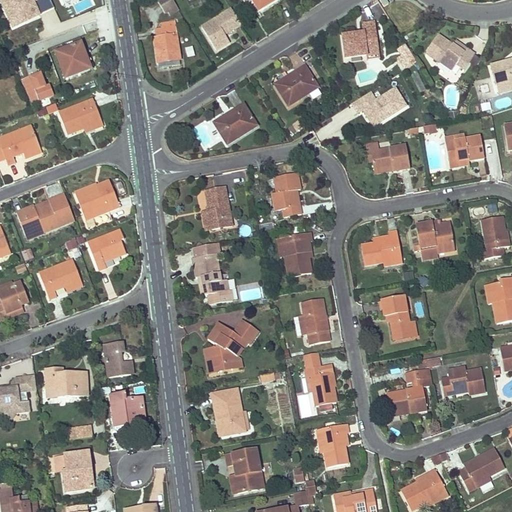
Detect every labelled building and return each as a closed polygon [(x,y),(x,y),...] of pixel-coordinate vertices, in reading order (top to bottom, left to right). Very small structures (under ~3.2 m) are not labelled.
[(1,0),(15,29),(41,17),(41,15),(46,12),(54,9),(49,0),(1,0)] [(251,0),(254,3),(259,12),(278,0),(251,0)] [(241,25),(231,10),(201,28),(215,51),(229,43),(224,35),(241,25)] [(153,39),(157,64),(180,60),(174,22),(162,24),(162,30),(156,31),(157,39),(153,39)] [(345,59),(366,56),(365,48),(379,46),(376,23),(363,24),(364,34),(342,37),(345,59)] [(464,55),(452,47),(438,37),(426,55),(452,73),(456,67),(464,72),(475,56),(467,51),(464,55)] [(464,55),(467,51),(455,43),(452,47),(464,55)] [(81,44),(55,54),(65,79),(90,70),(81,44)] [(402,58),(411,52),(406,45),(397,51),(402,58)] [(380,55),(379,46),(365,48),(366,56),(380,55)] [(187,58),(195,57),(193,47),(185,48),(187,58)] [(403,68),(416,60),(411,52),(402,58),(397,60),(403,68)] [(180,60),(157,64),(158,69),(180,65),(180,60)] [(511,62),(506,65),(506,67),(502,68),(501,66),(491,69),(496,86),(511,82),(511,62)] [(298,73),(276,87),(288,107),(318,88),(304,67),(297,71),(298,73)] [(297,71),(275,85),(276,87),(298,73),(297,71)] [(41,75),(21,82),(31,104),(53,96),(49,85),(45,86),(41,75)] [(511,82),(496,86),(498,94),(511,90),(511,82)] [(83,129),(101,122),(93,100),(58,114),(66,135),(83,129)] [(482,112),(491,110),(490,103),(481,105),(482,112)] [(58,111),(55,104),(46,108),(48,115),(58,111)] [(237,112),(215,125),(227,145),(257,127),(244,105),(236,110),(237,112)] [(236,110),(214,123),(215,125),(237,112),(236,110)] [(101,122),(83,129),(85,134),(103,127),(101,122)] [(435,126),(423,128),(424,134),(430,134),(430,132),(436,131),(435,126)] [(31,127),(0,139),(0,162),(5,161),(7,166),(15,163),(13,157),(23,154),(24,155),(40,149),(31,127)] [(418,128),(408,130),(409,137),(419,135),(418,128)] [(445,138),(446,144),(465,140),(464,136),(445,138)] [(465,140),(446,144),(449,164),(468,160),(468,162),(484,160),(480,138),(465,140)] [(371,152),(374,170),(391,167),(392,172),(392,173),(410,170),(406,146),(371,152)] [(40,149),(24,155),(25,159),(41,153),(40,149)] [(468,160),(449,164),(450,169),(469,166),(468,162),(468,160)] [(292,192),(297,192),(299,191),(297,175),(273,179),(276,194),(271,195),(275,212),(282,211),(283,218),(301,216),(299,207),(295,208),(292,192)] [(108,181),(96,186),(100,195),(112,190),(108,181)] [(74,193),(78,204),(82,202),(85,208),(80,210),(83,218),(91,215),(92,219),(119,208),(112,190),(100,195),(96,186),(96,185),(74,193)] [(233,227),(226,188),(206,192),(209,212),(202,213),(204,223),(210,222),(212,231),(233,227)] [(64,195),(16,213),(25,237),(42,230),(43,234),(74,222),(64,195)] [(487,251),(482,252),(483,260),(503,256),(501,248),(506,248),(504,233),(501,218),(481,222),(484,237),(487,251)] [(433,227),(433,223),(416,226),(420,250),(435,247),(437,254),(454,251),(450,224),(440,226),(433,227)] [(0,252),(9,250),(0,227),(0,252)] [(42,230),(25,237),(28,245),(45,238),(43,234),(42,230)] [(111,260),(110,258),(125,252),(121,242),(124,240),(120,231),(87,244),(98,271),(106,268),(104,263),(111,260)] [(379,244),(373,245),(361,247),(364,266),(382,263),(401,260),(397,233),(388,235),(388,238),(378,239),(379,244)] [(310,234),(281,239),(284,258),(288,278),(311,274),(308,260),(307,254),(311,253),(309,243),(311,242),(310,234)] [(284,258),(281,239),(276,240),(279,259),(284,258)] [(68,251),(78,248),(75,240),(65,243),(68,251)] [(193,248),(195,259),(215,255),(220,254),(218,244),(193,248)] [(195,278),(197,278),(201,277),(204,296),(214,295),(227,292),(225,281),(220,282),(215,255),(195,259),(192,259),(195,278)] [(64,288),(65,289),(81,283),(73,261),(39,274),(48,300),(57,297),(54,291),(64,288)] [(412,272),(404,273),(405,280),(413,279),(412,272)] [(499,284),(490,286),(493,303),(496,325),(511,322),(511,278),(499,281),(499,284)] [(0,321),(2,321),(0,316),(0,314),(5,312),(6,315),(22,309),(21,306),(28,303),(20,283),(13,286),(14,289),(6,292),(5,289),(0,291),(0,321)] [(0,287),(0,291),(5,289),(6,292),(14,289),(13,286),(12,283),(0,287)] [(81,283),(65,289),(66,293),(82,287),(81,283)] [(227,292),(214,295),(215,300),(228,298),(227,292)] [(384,318),(385,317),(389,317),(390,322),(392,336),(411,333),(409,324),(404,297),(380,301),(384,318)] [(301,304),(304,317),(307,335),(309,346),(329,342),(322,300),(301,304)] [(0,314),(0,316),(2,321),(23,313),(22,309),(6,315),(5,312),(0,314)] [(307,335),(304,317),(299,318),(302,336),(307,335)] [(205,350),(206,360),(210,359),(212,369),(220,368),(223,364),(231,369),(239,359),(237,357),(246,344),(248,346),(258,333),(242,321),(233,334),(218,324),(207,340),(216,347),(215,350),(213,348),(205,350)] [(411,333),(392,336),(394,342),(417,337),(414,323),(409,324),(411,333)] [(122,344),(104,347),(108,377),(132,375),(131,364),(120,365),(119,353),(123,353),(122,344)] [(511,349),(500,351),(504,372),(511,370),(511,349)] [(320,367),(318,354),(313,355),(312,355),(304,357),(307,370),(320,367)] [(439,358),(428,360),(429,368),(440,366),(439,358)] [(210,359),(206,360),(209,374),(231,370),(231,369),(223,364),(220,368),(212,369),(210,359)] [(231,369),(231,370),(242,368),(239,359),(231,369)] [(428,360),(417,362),(418,370),(429,368),(428,360)] [(304,370),(306,379),(310,379),(313,392),(315,407),(335,403),(332,389),(330,374),(324,375),(323,367),(320,367),(307,370),(304,370)] [(444,397),(452,395),(452,392),(467,390),(468,393),(468,396),(484,393),(480,370),(465,372),(464,368),(447,371),(448,379),(441,380),(444,397)] [(387,395),(389,413),(408,410),(409,414),(409,415),(426,412),(422,388),(432,387),(429,370),(405,375),(407,384),(413,383),(415,390),(387,395)] [(57,371),(46,371),(47,391),(57,390),(57,398),(87,397),(86,374),(62,375),(57,375),(57,371)] [(272,374),(260,376),(261,382),(273,380),(272,374)] [(29,392),(36,391),(34,377),(27,378),(29,392)] [(18,393),(29,392),(27,378),(16,380),(11,385),(12,387),(0,389),(0,411),(1,415),(11,422),(16,414),(30,412),(28,402),(20,403),(18,393)] [(57,390),(47,391),(47,398),(57,398),(57,390)] [(212,395),(216,421),(220,420),(223,436),(244,432),(236,390),(212,395)] [(127,426),(126,421),(144,419),(142,399),(126,401),(125,396),(111,398),(115,428),(127,426)] [(346,426),(320,430),(324,453),(327,468),(347,465),(344,448),(342,435),(345,434),(347,434),(346,426)] [(85,431),(68,433),(69,441),(93,438),(91,427),(84,428),(85,431)] [(324,453),(320,430),(315,431),(320,454),(324,453)] [(475,489),(473,484),(489,477),(504,469),(493,449),(480,456),(482,459),(478,461),(477,458),(463,465),(465,469),(458,473),(469,493),(475,489)] [(236,477),(235,477),(238,494),(263,489),(256,450),(225,456),(227,466),(234,465),(236,477)] [(67,472),(62,472),(65,493),(88,490),(86,469),(90,469),(88,453),(65,456),(67,472)] [(444,453),(437,456),(441,463),(448,460),(444,453)] [(56,473),(62,472),(67,472),(65,456),(54,457),(56,473)] [(303,468),(294,469),(295,484),(304,483),(303,468)] [(427,477),(416,483),(400,492),(410,511),(424,504),(446,493),(434,471),(426,475),(427,477)] [(238,494),(235,477),(230,478),(233,495),(238,494)] [(489,477),(473,484),(475,489),(490,481),(489,477)] [(12,506),(11,501),(9,485),(0,485),(0,493),(2,511),(37,511),(36,503),(19,505),(12,506)] [(314,487),(305,489),(306,492),(307,497),(311,496),(315,495),(314,487)] [(376,511),(372,491),(362,492),(363,496),(352,498),(351,493),(333,496),(335,511),(376,511)] [(298,511),(298,507),(308,505),(307,497),(306,492),(294,494),(296,507),(270,511),(298,511)] [(446,493),(424,504),(426,508),(448,496),(446,493)]
